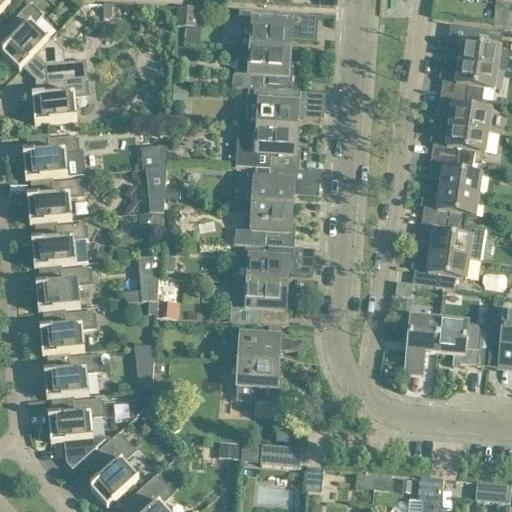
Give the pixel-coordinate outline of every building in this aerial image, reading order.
[(0,0),(0,18),(11,8),(2,0),(0,0)] [(19,39),(1,57),(19,75),(34,60),(49,45),(31,28),(40,19),(28,8),(8,29),(19,39)] [(112,22),(113,9),(104,9),(103,21),(112,22)] [(186,30),(186,23),(187,11),(177,10),(176,30),(186,30)] [(197,24),(197,11),(187,11),(186,23),(197,24)] [(317,44),(318,19),(238,14),(239,15),(240,31),(239,52),(251,53),(283,55),(284,40),(290,40),(290,42),(317,44)] [(461,56),(459,68),(497,73),(500,53),(490,51),(492,39),(450,33),(447,54),(461,56)] [(50,44),(49,45),(34,60),(45,70),(48,101),(32,102),(35,128),(77,124),(75,99),(86,98),(85,84),(88,84),(86,64),(66,66),(65,56),(50,44)] [(282,70),(283,55),(251,53),(249,75),(236,74),(231,77),(230,89),(247,90),(247,93),(292,96),(293,71),(282,70)] [(494,94),(497,73),(459,68),(457,79),(441,77),(441,78),(443,78),(441,98),(483,104),(485,93),(494,94)] [(325,98),(292,96),(247,93),(245,128),(245,131),(290,134),(291,119),(297,119),(297,121),(323,123),(325,98)] [(481,115),(483,104),(441,98),(438,118),(451,120),(450,131),(488,137),(491,116),(481,115)] [(169,141),(170,128),(161,127),(160,140),(169,141)] [(290,149),(290,134),(245,131),(245,128),(237,127),(236,171),(255,172),(299,174),(300,150),(290,149)] [(485,157),(488,137),(450,131),(448,142),(432,140),(432,141),(434,141),(431,161),(473,167),(475,156),(485,157)] [(49,157),(23,160),(26,185),(68,181),(85,179),(83,154),(77,155),(76,140),(47,143),(49,157)] [(168,155),(167,166),(179,166),(179,161),(175,156),(168,155)] [(472,178),(473,167),(431,161),(428,181),(442,183),(440,195),(478,200),(481,180),(472,178)] [(167,171),(146,173),(149,206),(165,204),(167,171)] [(320,176),(299,174),(255,172),(253,210),(286,212),(287,197),(293,197),(292,199),(319,200),(320,176)] [(53,201),(27,203),(30,229),(72,225),(70,201),(82,199),(80,184),(51,187),(53,201)] [(475,220),(478,200),(440,195),(439,205),(423,203),(422,204),(425,205),(422,224),(464,230),(466,219),(475,220)] [(285,227),(286,212),(253,210),(252,233),(235,232),(234,249),(245,249),(269,251),(294,252),(295,227),(285,227)] [(163,230),(164,217),(155,217),(154,230),(163,230)] [(487,233),(464,230),(422,224),(419,244),(433,246),(431,257),(482,265),(483,253),(487,233)] [(176,227),(168,226),(167,239),(179,240),(179,232),(176,227)] [(57,245),(32,247),(34,273),(76,269),(88,267),(86,243),(84,228),(56,230),(57,245)] [(315,254),(294,252),(269,251),(269,254),(244,253),(244,262),(250,262),(248,287),(281,289),(282,274),(287,275),(287,277),(314,278),(315,254)] [(108,259),(100,255),(95,264),(99,266),(104,265),(108,259)] [(456,282),(466,283),(479,285),(482,265),(431,257),(429,269),(413,266),(413,268),(415,268),(412,288),(454,294),(456,282)] [(142,306),(149,306),(158,306),(161,261),(138,265),(142,306)] [(175,276),(176,262),(162,261),(160,275),(175,276)] [(61,288),(36,291),(38,316),(81,312),(78,288),(90,287),(89,273),(91,272),(91,271),(60,274),(61,288)] [(280,305),(281,289),(248,287),(246,313),(229,312),(229,326),(240,327),(269,329),(272,329),(281,330),(289,330),(291,305),(280,305)] [(157,319),(158,306),(149,306),(148,318),(157,319)] [(65,332),(40,334),(42,360),(85,356),(83,332),(94,331),(93,315),(64,318),(65,332)] [(511,318),(505,318),(500,372),(511,373),(511,318)] [(436,357),(439,325),(413,323),(413,322),(412,322),(406,376),(421,378),(424,356),(436,357)] [(481,329),(439,325),(436,357),(453,359),(452,370),(453,371),(454,367),(477,370),(481,329)] [(241,339),(239,365),(273,367),(272,367),(273,352),(279,352),(278,354),(305,356),(306,343),(241,339)] [(153,373),(155,351),(146,350),(134,352),(137,375),(153,373)] [(70,376),(44,378),(47,404),(89,400),(87,376),(98,375),(97,359),(68,362),(70,376)] [(273,368),(273,367),(239,365),(237,405),(280,408),(282,383),(271,382),(272,367),(273,368)] [(137,395),(137,421),(151,408),(152,395),(143,395),(139,395),(137,395)] [(74,420),(48,422),(51,448),(66,446),(68,466),(74,472),(105,445),(105,442),(93,444),(91,420),(103,418),(101,403),(73,405),(74,420)] [(257,407),(256,421),(276,422),(278,408),(257,407)] [(174,421),(165,426),(171,437),(180,432),(174,421)] [(118,438),(87,465),(101,482),(90,492),(107,511),(139,483),(123,465),(133,455),(118,438)] [(184,444),(179,449),(185,454),(193,446),(190,444),(184,444)] [(240,450),(222,448),(221,459),(239,461),(240,450)] [(300,473),(301,453),(282,451),(264,451),(264,454),(246,454),(245,467),(263,467),(263,470),(280,471),(300,473)] [(323,473),(307,472),(306,491),(322,493),(323,473)] [(164,511),(160,507),(171,498),(155,480),(124,508),(128,511),(164,511)] [(440,511),(441,504),(443,484),(419,482),(417,502),(409,501),(408,511),(440,511)] [(509,508),(511,490),(476,487),(475,506),(509,508)] [(223,499),(236,506),(236,488),(223,499)]
